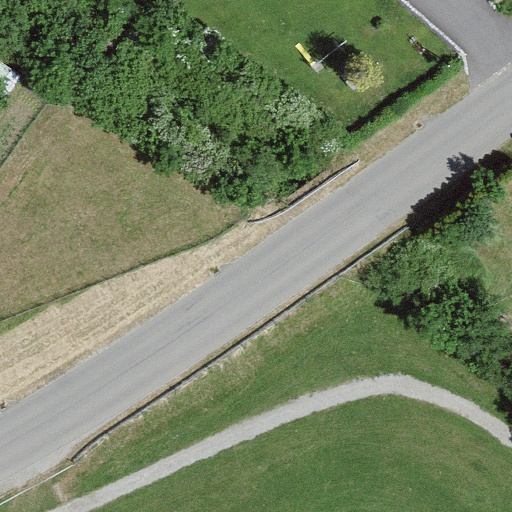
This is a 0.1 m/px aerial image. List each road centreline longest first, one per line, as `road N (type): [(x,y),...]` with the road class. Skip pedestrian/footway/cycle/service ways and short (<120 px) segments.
road 1 (residential): [(0,443),(87,395),(511,97)]
road 2 (unknown): [(511,87),(468,32),(423,0)]
